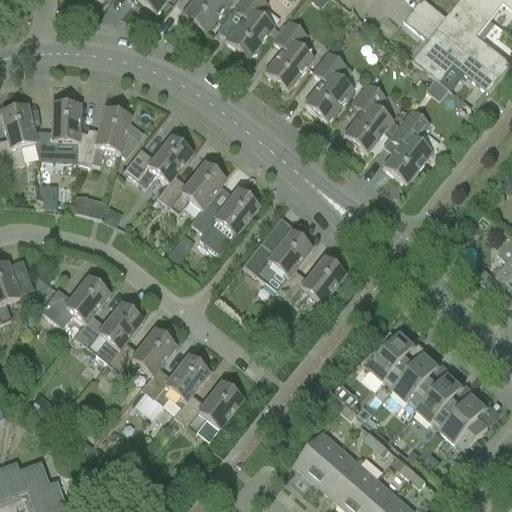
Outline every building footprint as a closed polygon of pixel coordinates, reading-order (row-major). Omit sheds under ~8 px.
[(154,20),(166,5),(170,0),(131,0),(130,2),(154,20)] [(203,39),(216,23),(233,2),(234,0),(233,0),(195,0),(180,21),(203,39)] [(246,66),(259,50),(272,33),(257,21),(265,10),(253,0),(244,0),(231,16),(241,24),(223,47),(246,66)] [(323,0),(312,0),(308,6),(319,14),(328,3),(323,0)] [(511,0),(462,0),(461,3),(489,25),(502,9),(511,16),(511,0)] [(489,25),(461,3),(445,22),(421,4),(412,15),(499,84),(511,69),(476,42),(489,25)] [(499,84),(412,15),(403,27),(426,46),(411,66),(435,85),(439,88),(452,72),(487,99),(499,84)] [(286,97),(298,81),(312,64),(296,52),(305,41),(287,27),(283,32),(271,48),(281,55),(262,79),(286,97)] [(325,128),(338,113),(351,96),(340,87),(349,76),(327,59),(311,79),(320,87),(302,110),(325,128)] [(435,85),(425,97),(439,108),(448,96),(439,88),(435,85)] [(365,160),(377,144),(391,127),(375,115),(384,104),(366,90),(348,113),(358,121),(342,141),(365,160)] [(50,138),(31,137),(34,150),(33,150),(36,166),(60,166),(74,167),(75,149),(76,149),(77,137),(77,111),(51,110),(50,138)] [(0,175),(23,170),(19,153),(33,150),(34,150),(31,137),(25,112),(0,117),(0,122),(6,145),(0,146),(0,175)] [(76,149),(75,149),(74,167),(74,170),(88,173),(89,170),(98,172),(103,156),(118,160),(125,136),(129,123),(103,115),(97,138),(86,135),(85,140),(77,137),(76,149)] [(430,158),(415,146),(428,130),(410,116),(383,150),(393,158),(381,172),(405,191),(430,158)] [(125,136),(118,160),(124,165),(138,147),(125,136)] [(173,182),(191,160),(170,143),(152,166),(139,155),(126,171),(122,177),(143,194),(154,181),(165,190),(166,190),(173,182)] [(206,208),(224,186),(203,170),(186,192),(173,182),(166,190),(165,190),(155,203),(177,220),(187,207),(199,216),(200,217),(206,208)] [(511,186),(508,183),(499,193),(509,202),(511,197),(511,186)] [(257,212),(254,210),(256,207),(242,196),(240,199),(236,196),(219,218),(206,208),(200,217),(199,216),(188,229),(201,240),(197,246),(218,262),(233,243),(257,212)] [(83,221),(84,203),(73,202),(73,219),(83,221)] [(293,276),(310,254),(289,238),(272,260),(258,249),(241,271),(263,289),(274,275),(285,284),(286,285),(293,276)] [(495,285),(487,295),(510,315),(511,311),(511,242),(511,243),(496,261),(508,271),(495,285)] [(168,260),(164,264),(174,273),(178,268),(168,260)] [(319,311),(343,280),(323,264),(305,286),(293,276),(286,285),(285,284),(274,298),(296,315),(307,302),(319,311)] [(0,329),(9,326),(3,310),(17,305),(4,268),(0,269),(0,329)] [(90,322),(107,300),(87,284),(69,306),(56,295),(44,311),(38,317),(60,334),(71,321),(82,330),(83,330),(90,322)] [(105,369),(116,356),(117,357),(123,349),(141,327),(120,310),(103,332),(90,322),(83,330),(82,330),(72,343),(94,361),(105,369)] [(156,375),(174,353),(153,336),(136,359),(123,349),(117,357),(116,356),(105,369),(127,387),(138,373),(149,382),(150,383),(156,375)] [(389,337),(361,370),(367,376),(382,389),(383,389),(384,388),(392,395),(391,397),(392,397),(415,370),(406,362),(401,358),(409,349),(398,340),(396,343),(389,337)] [(415,370),(392,397),(406,410),(408,408),(416,416),(415,417),(415,418),(439,391),(430,383),(426,380),(434,370),(423,361),(415,370)] [(190,400),(207,379),(187,363),(169,385),(156,375),(150,383),(149,382),(138,396),(172,422),(182,409),(183,409),(190,401),(190,400)] [(439,391),(415,418),(430,431),(432,429),(440,437),(439,438),(439,439),(468,405),(459,397),(453,404),(449,400),(457,391),(447,382),(439,391)] [(217,435),(241,405),(220,389),(203,411),(190,401),(183,409),(182,409),(172,422),(194,439),(204,426),(207,428),(217,435)] [(468,405),(439,439),(454,451),(455,450),(465,458),(465,457),(471,462),(482,451),(476,445),(487,433),(477,424),(473,421),(481,412),(470,403),(468,405)] [(349,426),(355,419),(345,411),(339,417),(349,426)] [(51,412),(41,425),(51,433),(61,420),(51,412)] [(363,414),(357,420),(364,427),(370,420),(363,414)] [(311,487),(340,454),(321,438),(306,456),(293,471),(311,487)] [(372,455),(378,447),(368,438),(362,445),(372,455)] [(382,464),(388,456),(378,447),(372,455),(382,464)] [(330,503),(358,470),(340,454),(311,487),(330,503)] [(95,455),(87,465),(106,479),(114,470),(95,455)] [(0,511),(64,511),(55,487),(47,490),(39,469),(17,476),(14,468),(0,473),(0,511)] [(340,511),(353,511),(376,486),(358,470),(330,503),(340,511)] [(408,486),(414,479),(403,470),(398,477),(408,486)] [(418,495),(424,488),(414,479),(408,486),(418,495)] [(385,511),(394,502),(376,486),(353,511),(385,511)] [(406,511),(394,502),(385,511),(406,511)]
